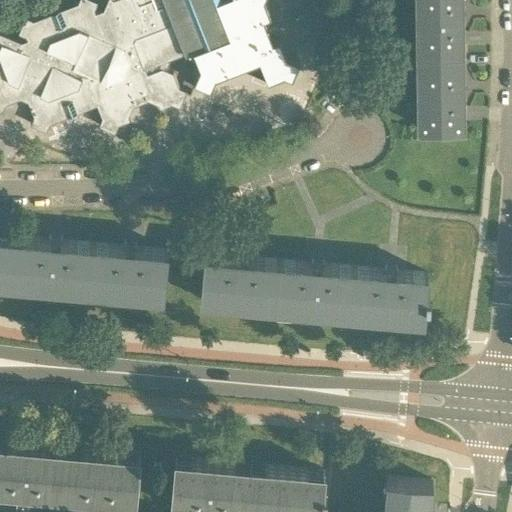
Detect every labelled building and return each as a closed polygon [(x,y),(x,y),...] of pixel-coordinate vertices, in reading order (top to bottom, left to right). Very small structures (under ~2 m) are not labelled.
[(18,33),(26,37),(27,39),(21,42),(0,32),(0,111),(2,112),(6,104),(21,98),(28,102),(34,116),(30,124),(47,131),(50,124),(97,105),(102,118),(99,126),(115,133),(119,125),(130,120),(129,117),(133,106),(148,100),(159,105),(160,108),(172,104),(180,107),(187,92),(180,89),(174,72),(168,70),(170,63),(169,60),(194,50),(201,68),(195,82),(210,89),(215,78),(250,64),(255,75),(268,81),(284,75),(292,78),(299,62),(286,56),(279,39),(273,42),(264,19),(270,16),(264,0),(107,0),(103,10),(96,13),(94,10),(98,2),(93,0),(79,0),(78,3),(33,20),(25,17),(18,33)] [(462,8),(462,0),(415,0),(416,14),(464,14),(464,8),(462,8)] [(464,18),(464,14),(416,14),(417,52),(463,51),(463,18),(464,18)] [(463,83),(463,51),(417,52),(417,89),(465,89),(465,83),(463,83)] [(465,93),(465,89),(417,89),(418,127),(464,126),(464,93),(465,93)] [(0,280),(14,282),(19,237),(0,234),(0,280)] [(14,282),(52,286),(56,240),(19,237),(14,282)] [(52,286),(89,289),(93,243),(56,240),(52,286)] [(89,289),(126,292),(130,247),(93,243),(89,289)] [(130,247),(126,292),(164,296),(168,250),(130,247)] [(200,299),(238,303),(242,257),(205,253),(200,299)] [(238,303),(275,306),(279,260),(242,257),(238,303)] [(275,306),(312,310),(317,264),(279,260),(275,306)] [(312,310),(350,313),(354,267),(317,264),(312,310)] [(350,313),(387,317),(391,271),(354,267),(350,313)] [(391,271),(387,317),(424,320),(426,303),(429,304),(430,295),(427,295),(428,274),(391,271)] [(0,487),(12,488),(10,511),(16,511),(22,443),(0,440),(0,487)] [(57,493),(61,446),(22,443),(16,511),(22,511),(23,498),(28,498),(29,490),(57,493)] [(57,493),(85,495),(83,511),(89,511),(95,450),(61,446),(57,493)] [(140,454),(95,450),(89,511),(95,511),(97,504),(102,505),(102,497),(135,500),(140,454)] [(196,511),(202,511),(207,460),(175,457),(171,503),(197,505),(196,511)] [(242,509),(246,464),(207,460),(202,511),(213,511),(214,507),(242,509)] [(242,509),(269,511),(276,511),(280,467),(246,464),(242,509)] [(325,471),(280,467),(276,511),(320,511),(322,496),(326,497),(326,491),(323,491),(325,471)] [(383,511),(429,511),(433,481),(387,476),(383,511)]
